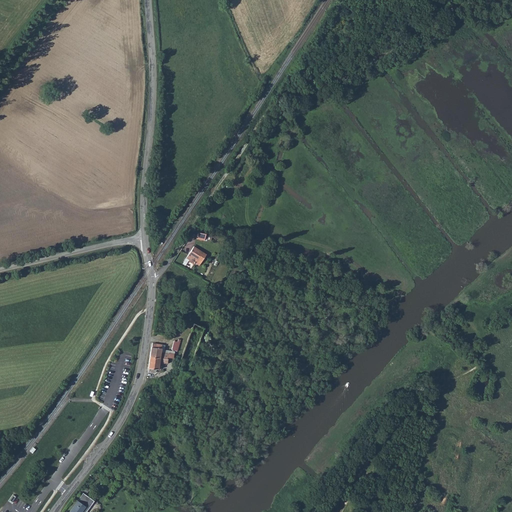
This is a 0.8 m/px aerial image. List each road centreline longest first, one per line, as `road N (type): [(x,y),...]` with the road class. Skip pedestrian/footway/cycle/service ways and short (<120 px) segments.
road 1 (track): [(187,233),(266,105),(372,60),(462,4),(499,0)]
road 2 (tertiary): [(145,239),(151,296),(136,385),(114,432),(54,511)]
road 3 (track): [(511,318),(484,338),(477,365),(394,425),(333,511)]
road 4 (tertiary): [(148,0),(153,81),(145,239)]
road 5 (unclassified): [(145,239),(0,269)]
